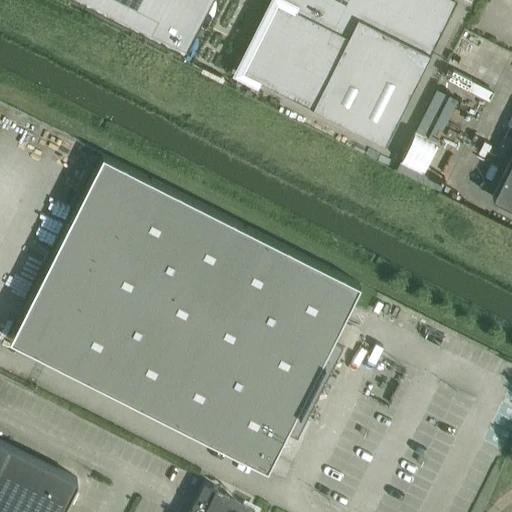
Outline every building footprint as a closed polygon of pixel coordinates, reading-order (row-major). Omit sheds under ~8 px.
[(91,0),(185,47),(209,0),(91,0)] [(277,0),(242,71),(384,141),(453,0),(277,0)] [(49,358),(267,468),(286,430),(297,436),(343,345),(332,339),(360,283),(103,154),(10,338),(49,358)] [(496,160),(482,186),(494,193),(492,196),(511,206),(511,157),(508,166),(496,160)] [(0,511),(60,511),(78,478),(0,439),(0,511)] [(205,480),(189,511),(253,511),(255,510),(256,507),(205,480)]
